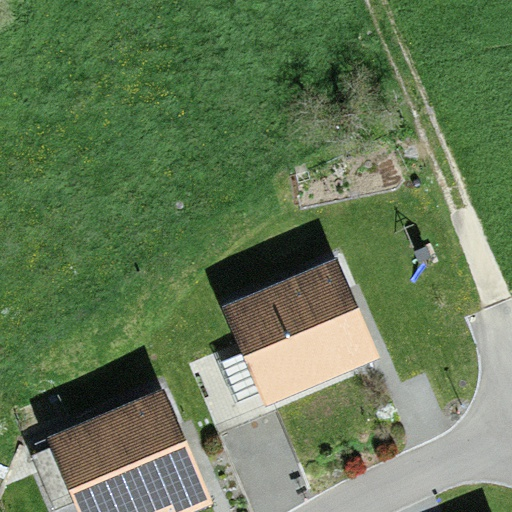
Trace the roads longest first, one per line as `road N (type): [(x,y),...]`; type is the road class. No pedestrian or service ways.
road 1 (track): [(511,343),(377,0)]
road 2 (residential): [(511,432),(336,511)]
